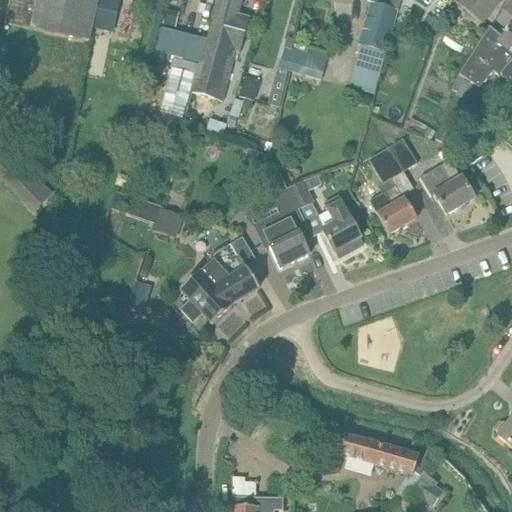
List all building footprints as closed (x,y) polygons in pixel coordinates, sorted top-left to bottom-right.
[(9,0),(5,25),(30,29),(36,0),(9,0)] [(36,0),(30,29),(89,42),(97,0),(36,0)] [(159,27),(152,51),(199,64),(196,73),(190,95),(222,102),(236,54),(239,54),(249,18),(237,17),(241,0),(217,0),(217,1),(206,39),(159,27)] [(359,47),(355,62),(381,68),(401,0),(399,0),(368,0),(368,2),(370,3),(358,46),(359,47)] [(456,0),(455,2),(482,24),(500,2),(497,0),(456,0)] [(431,40),(439,22),(426,16),(418,34),(431,40)] [(478,44),(470,56),(484,67),(493,55),(508,67),(511,62),(511,22),(501,37),(489,28),(478,44)] [(292,49),(284,47),(278,70),(286,72),(292,49)] [(292,49),(286,72),(321,81),(327,58),(292,49)] [(440,126),(433,140),(448,147),(456,133),(478,89),(492,72),(502,80),(511,88),(511,62),(508,67),(493,55),(484,67),(470,56),(458,75),(451,89),(457,92),(440,126)] [(431,130),(410,119),(405,129),(426,139),(431,130)] [(417,164),(402,140),(388,148),(402,173),(417,164)] [(0,181),(33,214),(53,194),(0,141),(0,181)] [(388,148),(368,161),(382,185),(391,180),(402,173),(388,148)] [(433,172),(432,171),(419,180),(430,198),(433,196),(446,216),(474,199),(458,173),(457,173),(450,162),(433,172)] [(301,183),(288,189),(299,210),(311,204),(305,192),(324,185),(320,175),(301,183)] [(381,195),(369,203),(376,215),(378,218),(388,236),(416,219),(406,202),(403,199),(398,192),(395,187),(381,195)] [(281,215),(255,228),(266,252),(270,250),(279,270),(308,256),(298,235),(308,230),(299,210),(288,189),(273,197),(281,215)] [(311,204),(299,210),(308,230),(312,237),(321,232),(324,236),(333,254),(334,254),(337,259),(362,245),(353,228),(347,217),(346,217),(338,203),(336,199),(324,206),(326,210),(327,212),(317,217),(311,204)] [(181,219),(160,213),(154,232),(176,238),(181,219)] [(229,307),(258,289),(245,269),(244,269),(238,259),(232,263),(223,249),(209,257),(212,262),(199,274),(198,273),(179,291),(189,302),(180,310),(192,323),(201,315),(211,326),(231,308),(229,307)] [(502,424),(496,431),(497,434),(498,435),(496,437),(511,450),(511,449),(511,418),(506,425),(505,424),(502,424)] [(418,457),(342,436),(337,455),(413,475),(418,457)] [(417,507),(422,502),(431,508),(441,493),(434,488),(437,484),(423,474),(405,498),(417,507)] [(232,507),(231,507),(231,511),(272,511),(272,510),(281,510),(280,497),(232,498),(232,507)]
